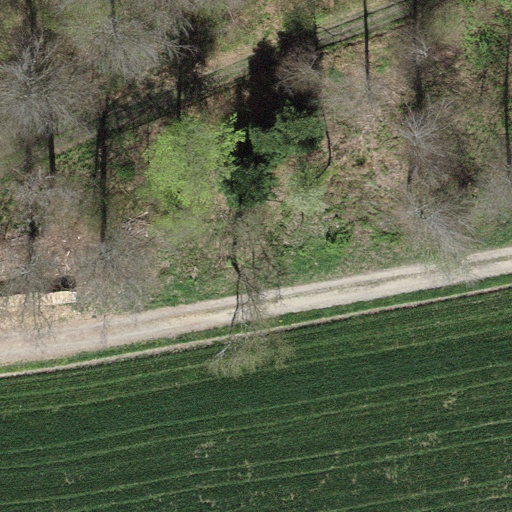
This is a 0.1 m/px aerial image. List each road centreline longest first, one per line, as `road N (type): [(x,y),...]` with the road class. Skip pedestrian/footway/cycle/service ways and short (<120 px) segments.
road 1 (track): [(511,262),(0,343)]
road 2 (track): [(0,166),(269,54),(464,0)]
